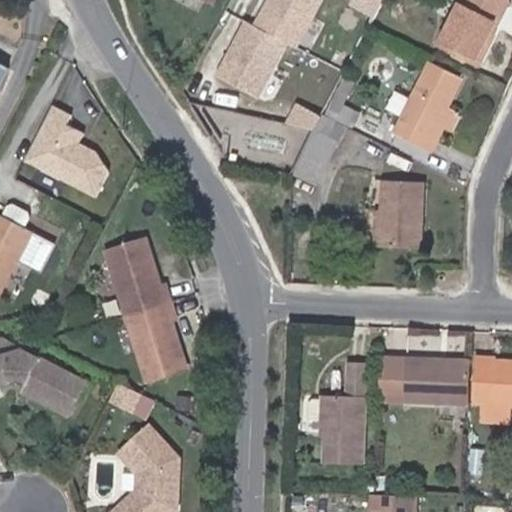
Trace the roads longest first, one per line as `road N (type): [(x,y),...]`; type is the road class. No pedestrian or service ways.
road 1 (tertiary): [(251,300),(222,216),(93,0)]
road 2 (residential): [(251,300),(491,311)]
road 3 (tertiary): [(251,511),(251,300)]
road 4 (residential): [(491,311),(491,183),(511,136)]
